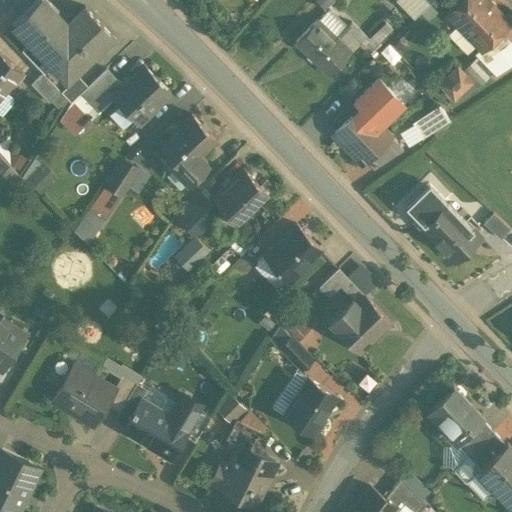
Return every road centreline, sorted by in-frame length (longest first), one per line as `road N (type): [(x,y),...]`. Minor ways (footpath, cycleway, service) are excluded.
road 1 (tertiary): [(449,316),(138,0)]
road 2 (residential): [(449,316),(370,419),(317,511)]
